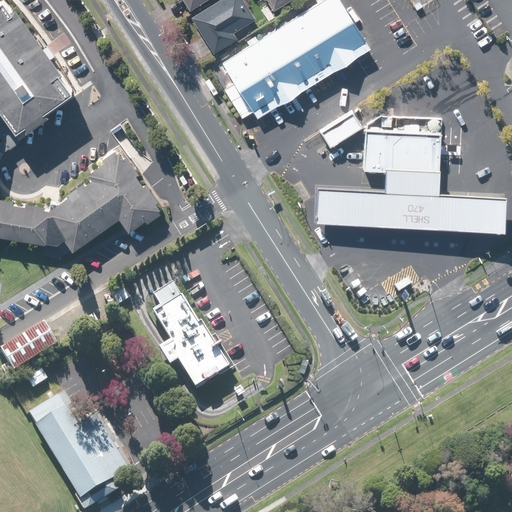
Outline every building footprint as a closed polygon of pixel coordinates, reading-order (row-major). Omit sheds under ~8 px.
[(207,0),(179,0),(187,12),(207,0)] [(240,0),(215,0),(189,18),(212,54),(234,40),(230,34),(253,20),(240,0)] [(337,0),(322,0),(223,61),(257,117),(368,49),(337,0)] [(262,0),(271,13),(290,0),(262,0)] [(5,12),(0,5),(0,102),(19,129),(66,95),(52,76),(59,71),(12,6),(5,12)] [(223,102),(217,93),(214,95),(220,104),(223,102)] [(361,126),(352,111),(317,132),(326,147),(361,126)] [(440,132),(365,128),(363,169),(382,170),(381,190),(311,187),(310,222),(499,230),(500,195),(438,192),(440,132)] [(0,232),(57,242),(65,236),(73,248),(120,217),(130,230),(162,208),(124,149),(90,172),(94,178),(51,207),(0,197),(0,232)] [(228,368),(178,284),(147,302),(197,386),(228,368)] [(122,288),(109,296),(116,308),(129,300),(122,288)] [(42,326),(1,352),(14,372),(55,347),(42,326)] [(38,370),(24,379),(31,389),(45,380),(38,370)] [(56,394),(27,412),(82,500),(130,470),(94,413),(75,425),(56,394)]
